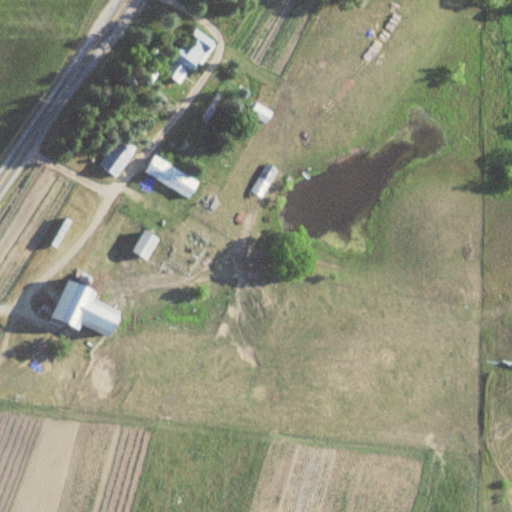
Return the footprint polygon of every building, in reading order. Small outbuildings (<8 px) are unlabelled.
[(341,23),(355,0),(340,0),(330,17),(341,23)] [(210,43),(189,29),(160,73),(180,87),(210,43)] [(264,124),(270,114),(254,104),(248,114),(264,124)] [(133,150),(116,138),(96,166),(113,178),(133,150)] [(188,198),(197,180),(150,158),(141,176),(188,198)] [(248,192),(259,198),(275,171),(264,164),(248,192)] [(154,240),(141,232),(129,252),(143,260),(154,240)] [(92,293),(63,281),(47,319),(74,330),(77,325),(106,337),(116,313),(88,301),(92,293)]
